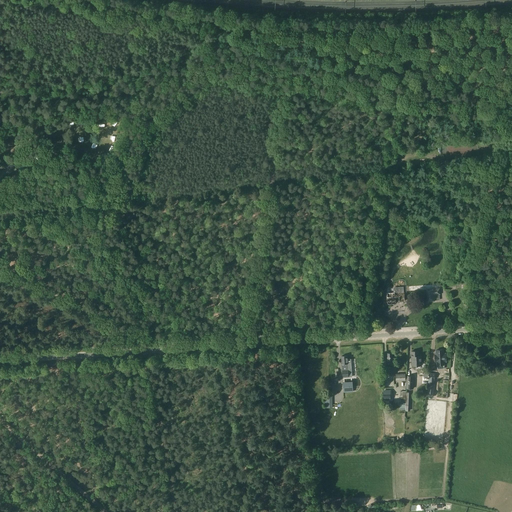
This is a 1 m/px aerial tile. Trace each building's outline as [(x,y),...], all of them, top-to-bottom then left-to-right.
[(439,300),(438,294),(439,294),(439,289),(427,290),(428,301),(434,301),(434,300),(439,300)] [(387,295),(386,295),(387,302),(388,304),(396,303),(395,301),(405,301),(404,294),(396,294),(396,292),(395,292),(387,293),(387,295)] [(443,349),(435,349),(436,353),(434,354),(435,362),(436,362),(437,365),(437,369),(444,368),(444,364),(444,361),(446,361),(446,353),(443,353),(443,349)] [(417,350),(412,351),(412,365),(420,365),(420,356),(418,356),(417,350)] [(351,359),(347,359),(347,356),(341,356),(342,364),(342,370),(343,377),(348,377),(348,375),(349,375),(349,372),(348,372),(348,370),(351,370),(351,359)] [(427,396),(433,397),(435,373),(429,373),(427,396)] [(396,381),(404,381),(404,384),(406,384),(407,380),(405,380),(405,374),(396,374),(396,381)]
